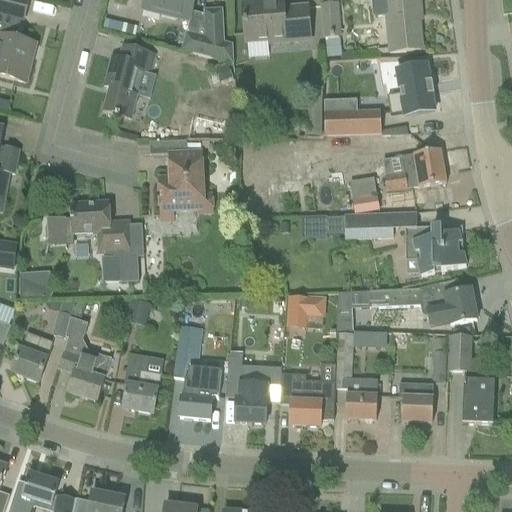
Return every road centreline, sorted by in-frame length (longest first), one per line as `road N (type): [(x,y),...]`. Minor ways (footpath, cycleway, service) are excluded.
road 1 (residential): [(455,476),(154,464),(0,411)]
road 2 (residential): [(135,169),(56,137),(86,0)]
road 3 (residential): [(494,178),(475,0)]
